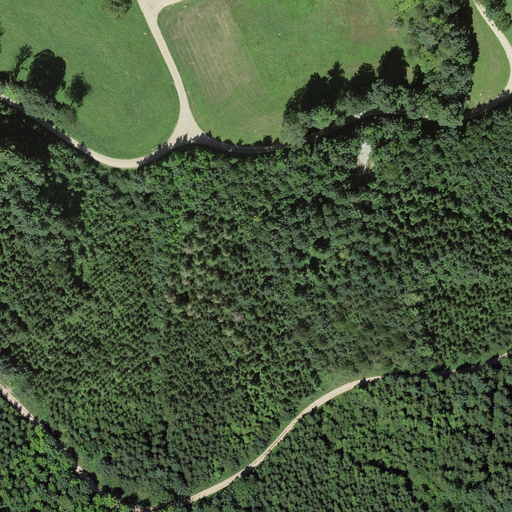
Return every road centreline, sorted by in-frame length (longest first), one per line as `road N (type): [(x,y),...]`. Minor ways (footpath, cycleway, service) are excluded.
road 1 (track): [(511,87),(466,115),(360,114),(259,151),(185,133),(159,153),(128,162),(99,161),(0,95)]
road 2 (track): [(511,354),(470,371),(387,376),(339,390),(311,404),(262,460),(204,493),(146,511)]
road 3 (track): [(133,511),(103,497),(0,388)]
road 4 (track): [(185,133),(180,89),(146,7),(175,0)]
